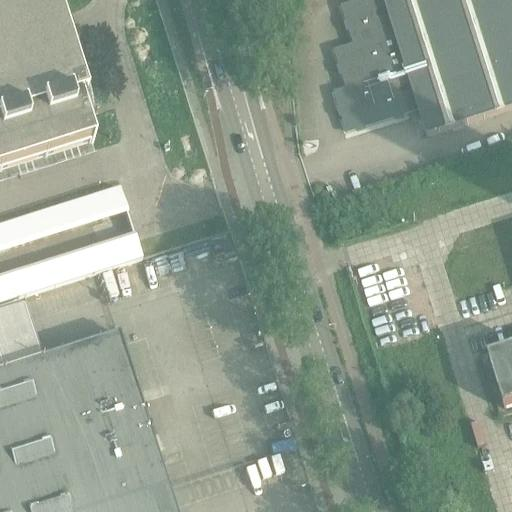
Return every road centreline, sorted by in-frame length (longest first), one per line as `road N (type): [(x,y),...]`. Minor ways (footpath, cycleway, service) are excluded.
road 1 (tertiary): [(288,262),(365,511)]
road 2 (tertiary): [(196,0),(217,65),(246,113)]
